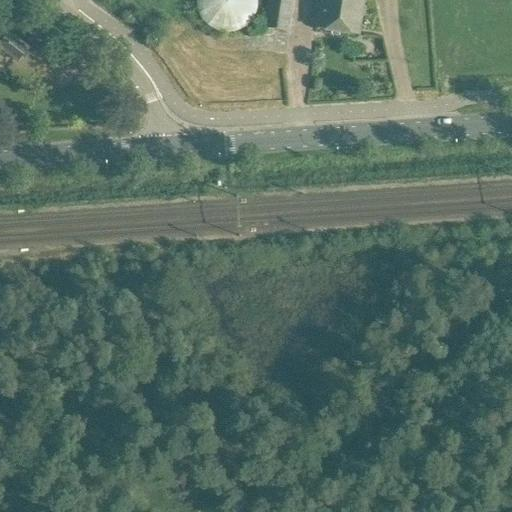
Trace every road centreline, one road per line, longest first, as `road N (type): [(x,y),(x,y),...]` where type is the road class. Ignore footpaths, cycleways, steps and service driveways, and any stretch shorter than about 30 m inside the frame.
road 1 (secondary): [(169,148),(511,124)]
road 2 (unclassified): [(169,148),(134,68),(51,0)]
road 3 (secondary): [(0,160),(169,148)]
